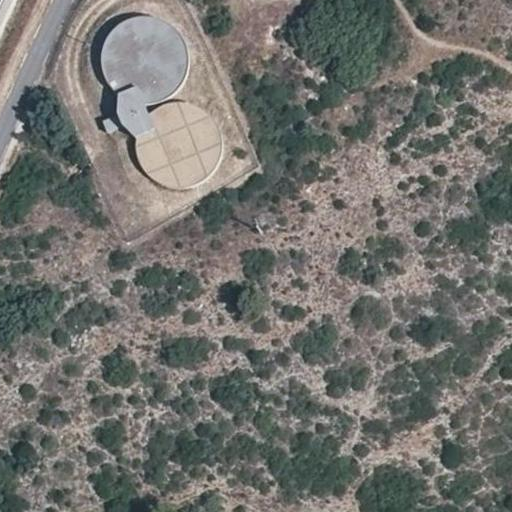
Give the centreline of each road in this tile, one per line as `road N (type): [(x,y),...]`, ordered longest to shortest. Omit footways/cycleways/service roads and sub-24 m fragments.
road 1 (track): [(511,336),(454,402),(347,495),(330,508),(301,511)]
road 2 (unclassified): [(0,158),(66,0)]
road 3 (track): [(395,0),(422,39),(511,67)]
